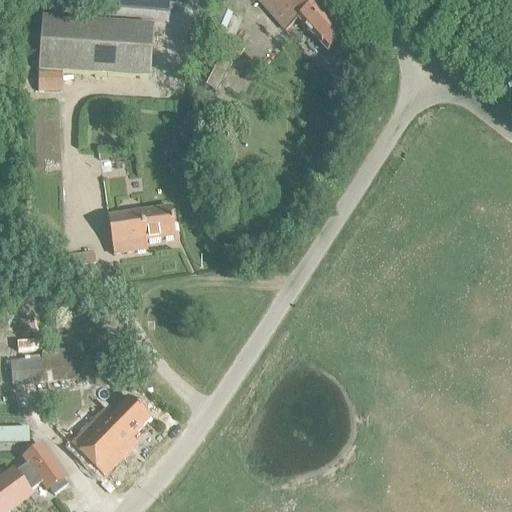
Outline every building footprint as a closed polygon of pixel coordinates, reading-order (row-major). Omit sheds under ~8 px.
[(119,0),(119,10),(167,13),(167,0),(119,0)] [(255,0),(284,33),(297,22),(326,54),(346,37),(317,4),(321,0),(255,0)] [(219,8),(209,30),(221,36),(231,14),(219,8)] [(37,73),(37,94),(61,96),(63,76),(149,81),(153,29),(41,21),(37,73)] [(197,86),(215,96),(233,60),(214,50),(197,86)] [(334,70),(349,80),(360,66),(345,55),(334,70)] [(200,117),(196,132),(210,136),(214,120),(200,117)] [(195,134),(192,148),(205,152),(208,138),(195,134)] [(109,161),(98,162),(100,174),(111,173),(109,161)] [(145,244),(175,239),(170,211),(107,220),(113,257),(147,253),(145,244)] [(64,258),(66,270),(95,266),(95,262),(93,254),(64,258)] [(42,355),(43,363),(11,366),(13,387),(83,382),(82,373),(91,372),(90,360),(81,360),(80,352),(42,355)] [(71,433),(64,440),(72,448),(71,448),(103,479),(136,445),(131,441),(149,422),(127,400),(109,419),(104,415),(79,440),(71,433)] [(26,433),(0,433),(0,448),(27,447),(26,433)] [(28,466),(15,475),(29,495),(42,485),(47,492),(48,492),(54,499),(67,489),(62,482),(64,481),(40,448),(24,460),(28,466)] [(0,482),(0,511),(10,511),(31,498),(29,495),(15,475),(13,473),(0,482)]
